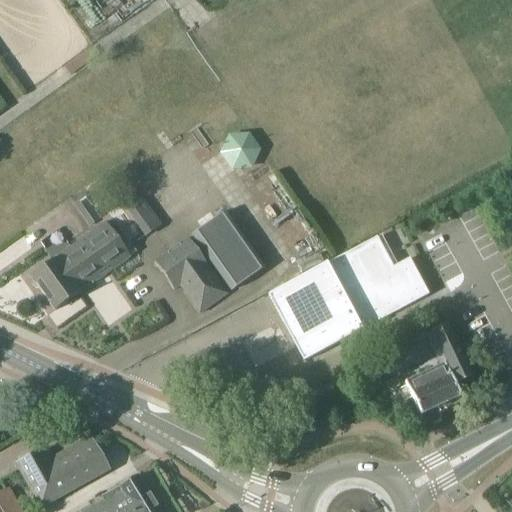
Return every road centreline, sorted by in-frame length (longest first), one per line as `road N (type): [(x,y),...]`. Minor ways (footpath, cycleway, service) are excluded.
road 1 (secondary): [(298,505),(0,349)]
road 2 (secondary): [(400,491),(376,470),(345,465),(316,478),(298,505)]
road 3 (secondary): [(400,491),(511,429)]
